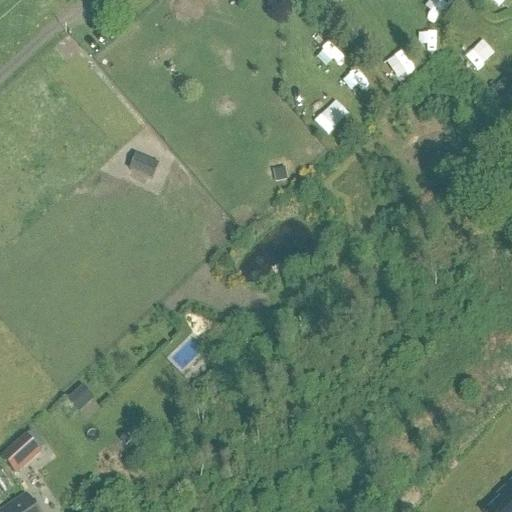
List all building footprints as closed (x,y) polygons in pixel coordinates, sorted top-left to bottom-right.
[(296,8),(288,14),(303,35),(312,29),(296,8)] [(159,168),(136,159),(129,174),(152,184),(159,168)] [(81,391),(67,404),(79,417),(93,403),(81,391)] [(511,423),(502,436),(511,443),(511,423)] [(39,455),(25,440),(2,462),(15,477),(39,455)] [(511,511),(511,486),(497,501),(500,504),(492,511),(511,511)] [(34,511),(25,498),(3,511),(34,511)]
